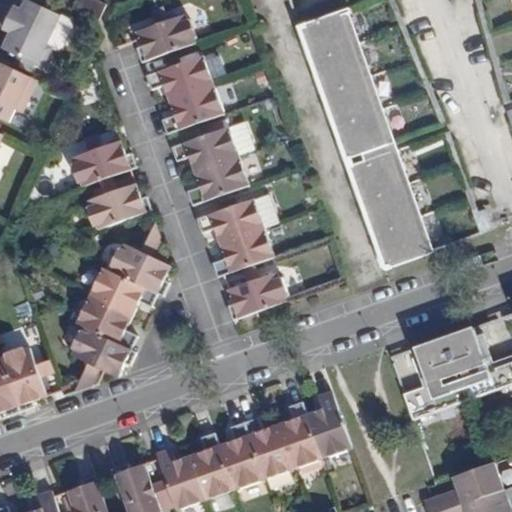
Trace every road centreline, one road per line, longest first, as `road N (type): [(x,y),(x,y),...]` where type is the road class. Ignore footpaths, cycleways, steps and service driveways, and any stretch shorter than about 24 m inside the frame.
road 1 (residential): [(119,49),(231,367)]
road 2 (residential): [(511,267),(231,367)]
road 3 (residential): [(231,367),(0,449)]
